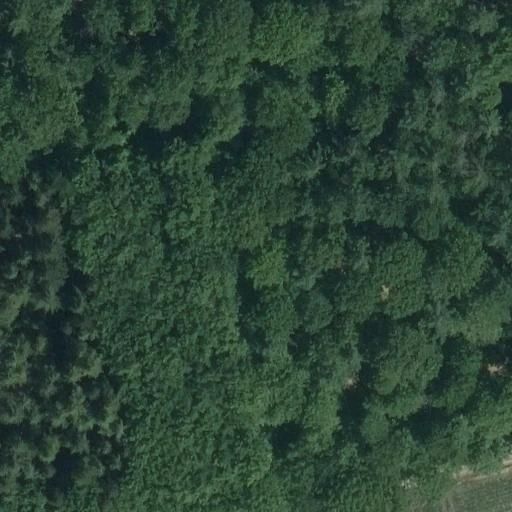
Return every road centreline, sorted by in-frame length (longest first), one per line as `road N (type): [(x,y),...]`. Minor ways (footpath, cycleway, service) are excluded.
road 1 (tertiary): [(292,511),(244,321),(237,237),(244,119),(273,0)]
road 2 (track): [(511,455),(330,509)]
